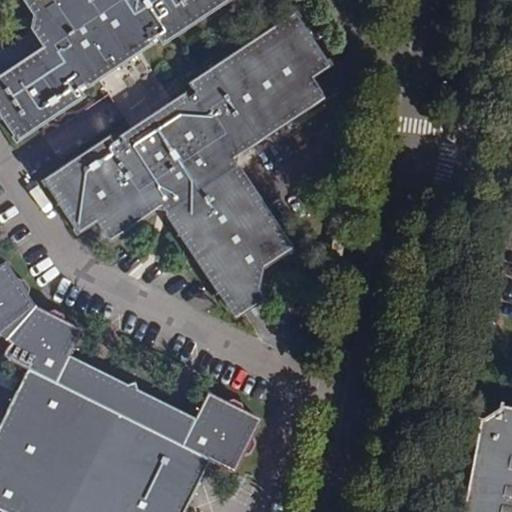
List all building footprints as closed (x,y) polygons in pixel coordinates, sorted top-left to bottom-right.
[(0,123),(16,149),(86,103),(77,92),(84,88),(85,91),(89,89),(138,56),(135,53),(142,49),(150,60),(239,0),(19,0),(34,22),(34,28),(0,49),(0,123)] [(336,67),(334,66),(301,15),(173,99),(179,106),(173,110),(171,107),(119,140),(123,144),(117,148),(111,140),(41,186),(76,239),(95,227),(107,247),(157,215),(162,214),(233,324),(267,301),(259,289),(262,277),(296,255),(238,166),(238,161),(325,104),(312,84),(336,67)] [(0,339),(1,338),(29,296),(7,263),(0,267),(0,339)] [(309,282),(280,276),(276,297),(305,303),(309,282)] [(15,329),(35,307),(29,296),(1,338),(4,341),(15,329)] [(39,313),(35,307),(15,329),(4,341),(8,346),(39,313)] [(84,332),(65,323),(43,312),(39,313),(8,346),(1,359),(27,372),(0,423),(0,511),(185,511),(211,462),(235,475),(262,420),(208,393),(195,420),(139,393),(134,384),(125,386),(70,358),(84,332)] [(511,511),(511,408),(504,407),(505,404),(500,403),(500,410),(484,420),(478,418),(477,423),(481,424),(464,511),(511,511)]
